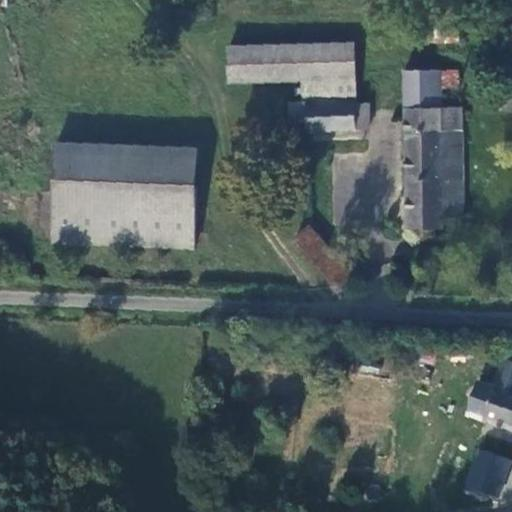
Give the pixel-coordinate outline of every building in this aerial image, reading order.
[(368,0),(369,17),(384,17),(383,0),(368,0)] [(397,0),(383,0),(384,17),(384,19),(398,19),(397,0)] [(406,15),(407,36),(459,31),(457,11),(406,15)] [(355,44),(228,39),(228,73),(325,73),(328,100),(291,99),(291,122),(309,122),(309,130),(369,125),(369,121),(369,100),(355,100),(355,44)] [(405,67),(441,66),(441,50),(405,51),(405,67)] [(405,67),(406,106),(442,105),(442,86),(441,66),(405,67)] [(459,66),(441,66),(442,86),(459,86),(459,66)] [(511,101),(511,87),(496,87),(496,101),(511,101)] [(380,100),(369,100),(369,121),(379,121),(380,100)] [(442,105),(406,106),(408,228),(443,227),(443,217),(462,217),(460,104),(442,105)] [(54,140),(52,198),(194,202),(196,144),(54,140)] [(194,202),(52,198),(51,238),(193,243),(194,202)] [(315,228),(300,241),(340,291),(356,278),(315,228)] [(485,416),(511,425),(511,361),(506,359),(485,416)] [(489,459),(462,483),(473,495),(499,471),(489,459)]
